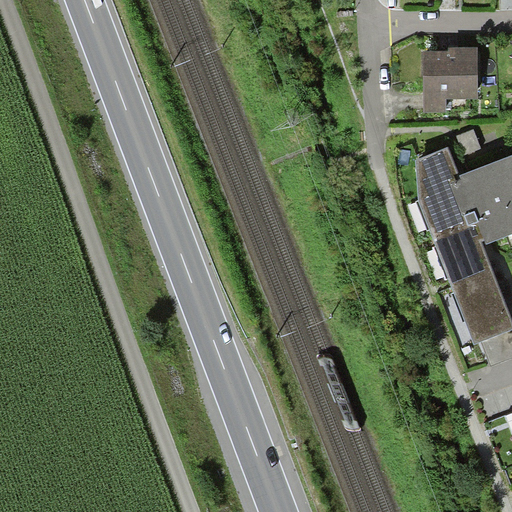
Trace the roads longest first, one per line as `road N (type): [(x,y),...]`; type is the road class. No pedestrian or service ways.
road 1 (trunk): [(84,0),(278,511)]
road 2 (unclassified): [(1,0),(193,511)]
road 3 (track): [(377,167),(510,511)]
road 4 (unknown): [(511,121),(489,127),(469,102),(374,117)]
road 5 (residential): [(511,21),(367,25)]
road 6 (residential): [(367,25),(377,167)]
